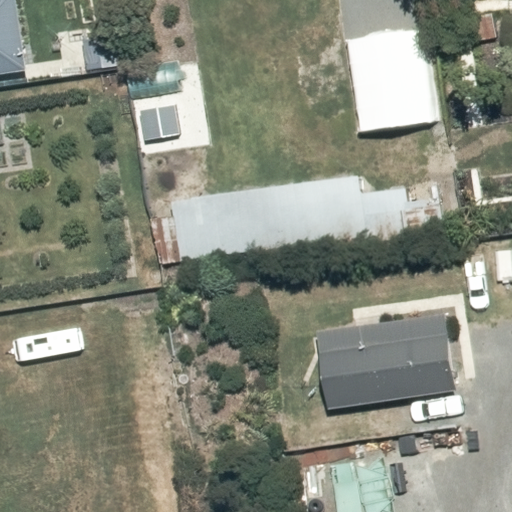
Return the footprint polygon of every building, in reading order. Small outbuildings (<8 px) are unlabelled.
[(0,0),(0,75),(17,74),(18,83),(58,77),(54,52),(32,55),(23,0),(0,0)] [(267,0),(217,0),(221,20),(270,10),(267,0)] [(368,21),(374,61),(402,58),(396,17),(368,21)] [(149,244),(375,219),(369,172),(328,176),(326,158),(140,183),(149,244)] [(333,405),(444,388),(470,385),(457,305),(321,326),(333,405)]
